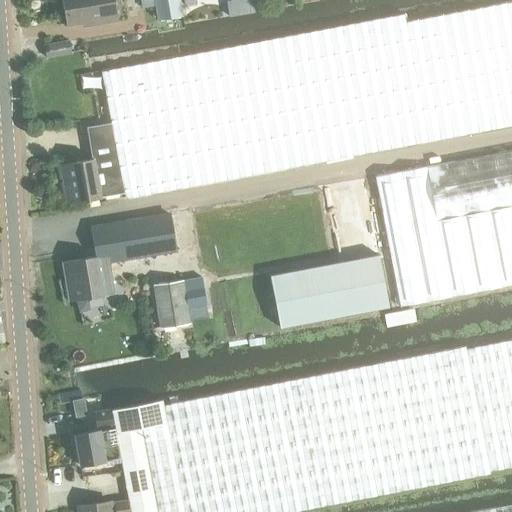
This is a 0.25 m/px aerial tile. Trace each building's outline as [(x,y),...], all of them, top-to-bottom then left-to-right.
[(62,0),(68,27),(118,18),(114,0),(62,0)] [(156,0),(161,21),(186,15),(182,0),(156,0)] [(236,177),(511,124),(511,1),(404,22),(403,14),(181,57),(205,183),(236,177)] [(47,57),(71,54),(69,42),(46,46),(47,57)] [(205,183),(181,57),(100,72),(102,81),(110,123),(122,193),(123,198),(205,183)] [(90,158),(60,163),(67,202),(122,193),(110,123),(85,128),(90,158)] [(511,150),(374,177),(400,306),(511,283),(511,150)] [(169,215),(129,221),(136,258),(175,251),(169,215)] [(113,293),(109,262),(136,258),(129,221),(91,228),(94,254),(63,260),(71,301),(113,293)] [(388,307),(378,255),(271,276),(281,328),(388,307)] [(203,275),(185,278),(190,305),(207,303),(203,275)] [(185,278),(183,278),(154,283),(161,325),(190,320),(188,306),(190,305),(185,278)] [(128,500),(129,511),(287,511),(489,473),(489,471),(511,466),(511,340),(465,349),(464,346),(164,404),(163,399),(113,409),(122,458),(120,458),(128,500)] [(81,465),(120,458),(122,458),(113,409),(113,408),(96,411),(99,429),(76,433),(81,465)] [(129,511),(128,500),(112,502),(81,506),(81,511),(129,511)]
